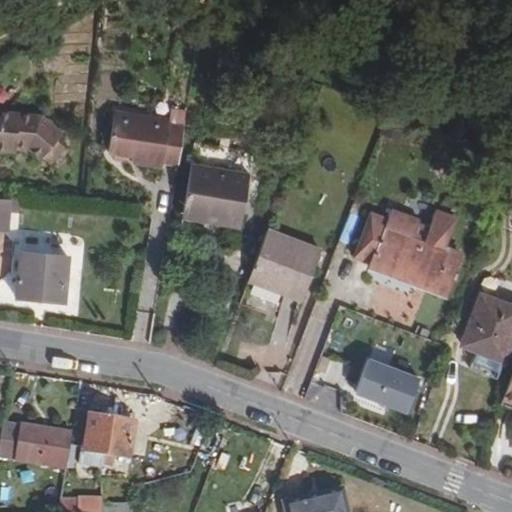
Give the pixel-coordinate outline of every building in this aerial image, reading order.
[(204,10),(183,6),(179,28),(201,32),(204,10)] [(183,131),(168,128),(169,123),(114,113),(107,154),(112,162),(120,163),(127,157),(131,158),(138,159),(137,165),(160,169),(161,165),(177,168),(183,131)] [(186,116),(171,113),(169,123),(168,128),(183,131),(186,116)] [(37,165),(39,163),(58,143),(60,141),(40,122),(0,116),(0,154),(12,156),(13,151),(24,152),(37,165)] [(58,143),(39,163),(49,172),(67,151),(58,143)] [(511,158),(511,159),(502,182),(511,186),(511,158)] [(238,227),(247,174),(189,162),(179,217),(238,227)] [(404,231),(406,225),(411,214),(387,205),(383,212),(372,207),(354,252),(375,260),(373,265),(443,291),(459,252),(443,246),(454,220),(431,211),(423,231),(420,237),(404,231)] [(423,231),(406,225),(404,231),(420,237),(423,231)] [(318,251),(271,233),(252,282),(300,301),(318,251)] [(1,240),(0,276),(0,302),(75,309),(82,244),(1,240)] [(458,339),(499,354),(511,320),(511,299),(478,287),(458,339)] [(511,358),(500,391),(511,396),(511,358)] [(409,414),(418,373),(362,361),(354,403),(409,414)] [(88,453),(105,456),(109,456),(116,419),(94,415),(88,453)] [(205,445),(222,451),(233,425),(215,418),(205,445)] [(134,422),(116,419),(109,456),(129,460),(134,422)] [(5,423),(0,452),(0,458),(69,467),(74,434),(5,423)] [(81,498),(80,511),(105,511),(105,499),(81,498)] [(352,511),(350,501),(302,511),(352,511)]
